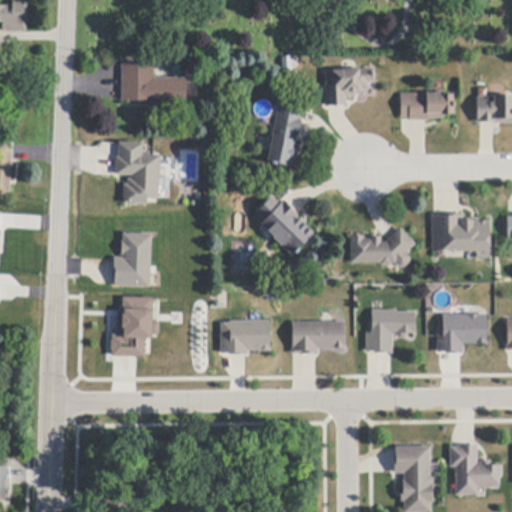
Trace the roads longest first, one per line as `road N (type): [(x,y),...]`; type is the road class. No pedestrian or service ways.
road 1 (residential): [(45,511),(63,0)]
road 2 (residential): [(511,399),(50,403)]
road 3 (residential): [(511,166),(362,166)]
